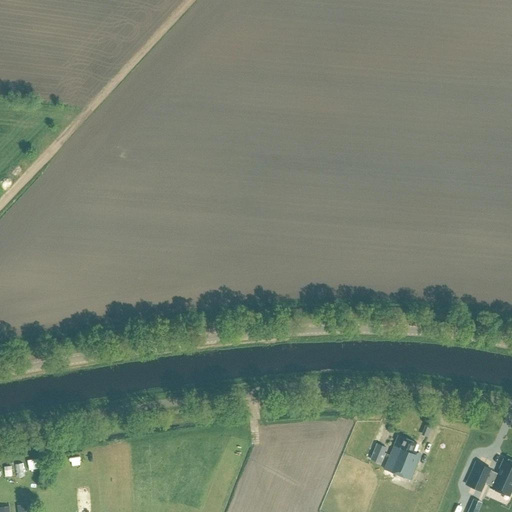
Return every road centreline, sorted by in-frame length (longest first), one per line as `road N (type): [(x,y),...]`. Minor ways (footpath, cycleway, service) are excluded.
road 1 (tertiary): [(511,343),(417,329),(295,329),(0,371)]
road 2 (unclassified): [(511,404),(326,386),(0,429)]
road 3 (track): [(0,203),(190,0)]
